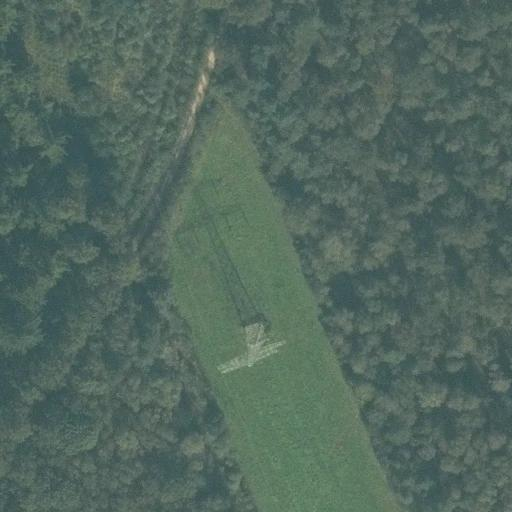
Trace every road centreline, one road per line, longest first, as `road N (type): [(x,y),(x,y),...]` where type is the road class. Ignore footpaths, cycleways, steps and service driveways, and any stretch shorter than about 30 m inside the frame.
road 1 (track): [(0,446),(171,151),(229,0)]
road 2 (track): [(511,124),(238,511)]
